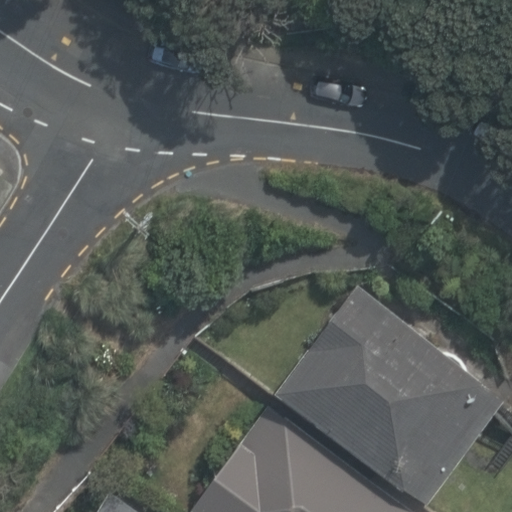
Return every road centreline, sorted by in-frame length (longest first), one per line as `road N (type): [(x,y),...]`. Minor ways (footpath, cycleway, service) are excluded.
road 1 (residential): [(111,94),(282,112),(440,147),(511,201)]
road 2 (residential): [(0,304),(111,94)]
road 3 (residential): [(0,33),(44,67),(111,94)]
